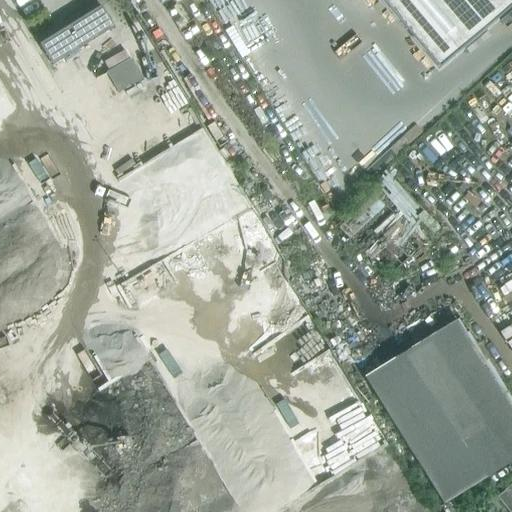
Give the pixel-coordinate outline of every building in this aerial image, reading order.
[(511,0),(380,0),(439,70),(511,8),(511,0)] [(39,45),(52,66),(114,28),(101,7),(39,45)] [(131,58),(106,73),(119,95),(143,80),(131,58)] [(379,184),(403,208),(414,198),(389,174),(379,184)] [(443,505),(488,478),(511,462),(511,409),(457,320),(364,377),(443,505)]
